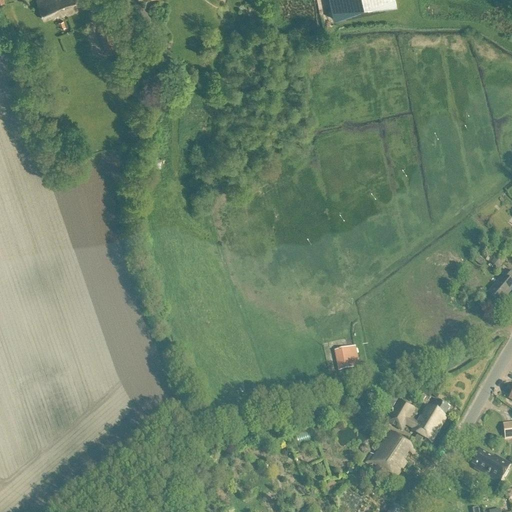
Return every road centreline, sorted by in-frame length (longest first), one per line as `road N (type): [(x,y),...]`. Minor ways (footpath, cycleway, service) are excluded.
road 1 (track): [(337,389),(358,401),(436,379),(490,338),(511,332)]
road 2 (tertiary): [(511,346),(418,511)]
road 3 (track): [(200,456),(358,401)]
